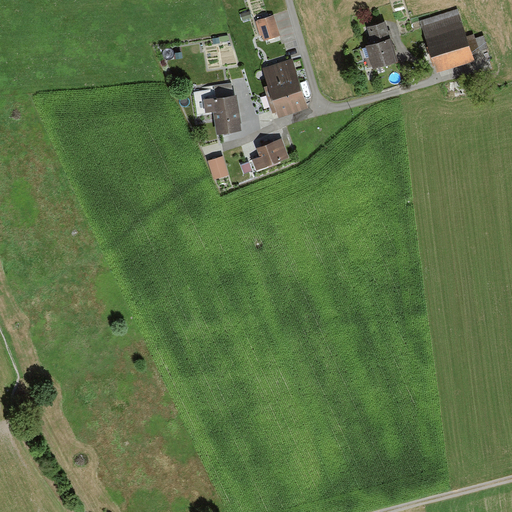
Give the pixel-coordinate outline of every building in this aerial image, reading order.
[(456,9),(421,20),(436,69),(472,58),(456,9)] [(243,20),(252,17),(250,10),(240,13),(243,20)] [(256,19),(261,35),(262,34),(264,40),(281,34),(274,13),(256,19)] [(397,59),(386,19),(366,25),(371,41),(365,42),(372,67),(397,59)] [(293,57),(264,66),(269,82),(264,84),(272,110),(277,109),(279,115),(308,105),(293,57)] [(216,131),(242,127),(237,92),(233,93),(232,82),(214,84),(215,96),(203,98),(206,112),(213,111),(216,131)] [(255,169),(289,156),(281,137),(265,143),(248,150),(255,169)] [(223,154),(208,159),(213,177),(229,173),(223,154)]
